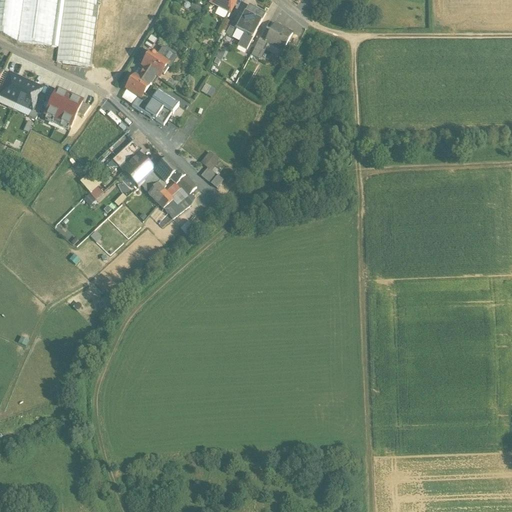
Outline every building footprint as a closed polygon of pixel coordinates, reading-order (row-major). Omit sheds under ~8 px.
[(0,0),(0,34),(17,43),(22,0),(0,0)] [(57,0),(22,0),(17,43),(51,47),(57,0)] [(57,0),(51,47),(58,48),(64,0),(57,0)] [(99,0),(64,0),(58,48),(56,63),(90,67),(99,0)] [(101,0),(96,54),(115,56),(121,0),(101,0)] [(237,0),(211,0),(210,4),(230,14),(237,0)] [(252,15),(246,11),(238,26),(236,30),(236,31),(244,35),(253,40),(266,15),(255,9),(252,15)] [(232,23),(227,21),(221,30),(227,33),(232,23)] [(238,26),(232,23),(227,33),(226,35),(232,39),(236,31),(236,30),(238,26)] [(292,34),(274,25),(265,43),(283,52),(292,34)] [(253,40),(244,35),(238,47),(246,51),(253,40)] [(152,47),(157,40),(152,37),(148,44),(152,47)] [(264,43),(259,40),(255,49),(259,52),(264,43)] [(163,51),(158,58),(168,65),(171,67),(176,60),(175,56),(166,50),(163,51)] [(149,59),(150,60),(149,61),(147,60),(143,67),(157,77),(159,78),(168,65),(158,58),(155,56),(155,55),(154,54),(153,54),(151,54),(150,55),(149,56),(149,57),(149,59)] [(157,77),(144,68),(137,79),(150,87),(157,77)] [(2,87),(0,92),(0,97),(15,105),(27,82),(9,73),(2,87)] [(137,79),(135,77),(126,91),(138,99),(141,101),(144,95),(150,87),(137,79)] [(43,89),(27,82),(15,105),(31,112),(32,113),(37,103),(43,89)] [(57,93),(50,89),(45,100),(52,104),(57,93)] [(52,104),(45,118),(71,130),(78,115),(82,104),(57,93),(52,104)] [(138,99),(132,107),(153,121),(154,120),(164,127),(172,115),(173,116),(179,107),(159,93),(153,101),(144,95),(141,101),(138,99)] [(42,106),(37,103),(32,113),(31,112),(28,117),(35,121),(42,106)] [(82,104),(78,115),(84,117),(90,108),(82,104)] [(138,150),(132,144),(113,163),(124,174),(126,172),(131,167),(125,161),(138,150)] [(138,150),(125,161),(131,167),(141,158),(142,158),(144,156),(138,150)] [(209,172),(218,162),(210,155),(201,165),(209,172)] [(131,167),(126,172),(139,185),(154,171),(142,158),(141,158),(131,167)] [(155,173),(162,181),(166,185),(172,179),(179,173),(168,161),(155,173)] [(118,169),(113,163),(106,169),(111,175),(118,169)] [(154,171),(139,185),(136,187),(136,188),(138,191),(145,184),(144,183),(155,173),(154,171)] [(155,173),(144,183),(145,184),(152,191),(158,185),(162,181),(155,173)] [(179,173),(172,179),(177,185),(184,178),(179,173)] [(100,185),(91,174),(80,183),(88,194),(100,185)] [(196,189),(184,178),(177,185),(190,196),(192,197),(194,195),(192,194),(196,189)] [(163,191),(158,185),(152,191),(149,195),(164,210),(170,204),(173,202),(163,191)] [(88,194),(94,201),(101,195),(95,188),(88,194)] [(187,198),(176,206),(177,207),(181,213),(192,204),(187,198)] [(170,204),(164,210),(172,219),(181,213),(177,207),(174,209),(170,204)] [(189,222),(183,231),(189,236),(196,228),(189,222)]
